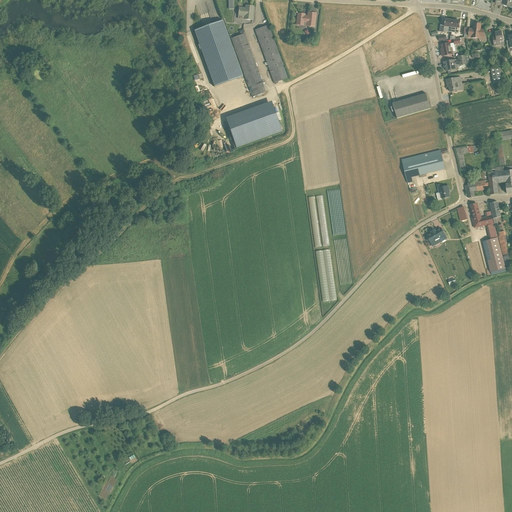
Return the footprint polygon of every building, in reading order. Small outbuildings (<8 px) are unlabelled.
[(254,6),(245,5),(245,9),(239,8),(239,10),(238,11),(239,11),(238,19),(252,20),(254,6)] [(316,19),(316,14),(308,13),(308,16),(305,16),(305,15),(298,14),(297,22),(307,23),(306,26),(315,27),(316,19)] [(223,20),(194,30),(215,87),(243,77),(223,20)] [(451,32),(453,20),(445,20),(445,27),(443,27),(443,25),(441,25),(440,32),(444,33),(444,31),(451,32)] [(460,21),(453,20),(451,32),(459,33),(460,21)] [(479,39),(479,40),(486,41),(487,38),(486,38),(484,30),(481,29),(481,24),(479,24),(479,23),(476,22),(476,23),(474,23),(473,29),(469,29),(468,36),(472,37),(472,38),(479,39)] [(269,25),(255,30),(274,83),(288,78),(269,25)] [(493,37),(494,46),(500,45),(500,42),(504,41),(503,40),(505,40),(504,36),(503,36),(502,31),(501,31),(501,30),(496,31),(496,32),(495,32),(496,38),(493,38),(493,37)] [(245,34),(231,39),(249,87),(262,82),(245,34)] [(450,43),(442,45),(443,51),(441,51),(442,56),(448,55),(448,56),(452,55),(450,43)] [(456,60),(443,62),(444,68),(446,68),(446,71),(458,69),(457,66),(467,64),(466,55),(457,57),(458,60),(456,60)] [(501,67),(491,69),(494,83),(504,81),(501,67)] [(462,84),(461,78),(447,80),(448,85),(449,85),(450,92),(459,90),(458,85),(462,84)] [(426,94),(393,103),(397,118),(431,109),(426,94)] [(274,105),(228,122),(237,148),(283,131),(274,105)] [(494,133),(496,142),(501,142),(511,139),(511,132),(511,131),(494,133)] [(479,150),(478,148),(478,145),(472,146),(467,147),(456,149),(461,172),(467,171),(463,155),(474,153),(473,152),(478,151),(477,151),(479,150)] [(445,169),(442,155),(441,150),(402,160),(408,183),(413,182),(412,178),(445,169)] [(511,166),(488,169),(491,195),(498,194),(497,183),(505,182),(507,194),(511,193),(511,166)] [(488,181),(484,181),(476,182),(475,178),(467,179),(468,185),(465,186),(466,192),(467,192),(468,198),(475,198),(474,191),(489,189),(488,181)] [(449,190),(448,186),(441,188),(440,185),(437,185),(439,193),(436,194),(438,200),(450,197),(448,191),(449,190)] [(497,202),(490,204),(494,219),(495,225),(498,225),(496,218),(501,217),(497,202)] [(478,227),(487,225),(494,223),(492,216),(481,219),(477,204),(471,205),(474,217),(472,218),(474,228),(478,227)] [(464,207),(460,208),(457,209),(460,218),(466,216),(464,207)] [(445,236),(442,229),(427,237),(429,239),(427,240),(429,242),(430,242),(431,244),(440,239),(441,243),(446,240),(444,237),(445,236)] [(506,235),(505,231),(498,232),(499,236),(498,237),(503,256),(506,269),(511,267),(511,263),(510,255),(507,243),(505,235),(506,235)] [(498,238),(483,242),(488,261),(503,257),(498,238)] [(323,301),(336,300),(330,249),(316,251),(323,301)] [(127,467),(133,464),(130,457),(124,460),(127,467)]
